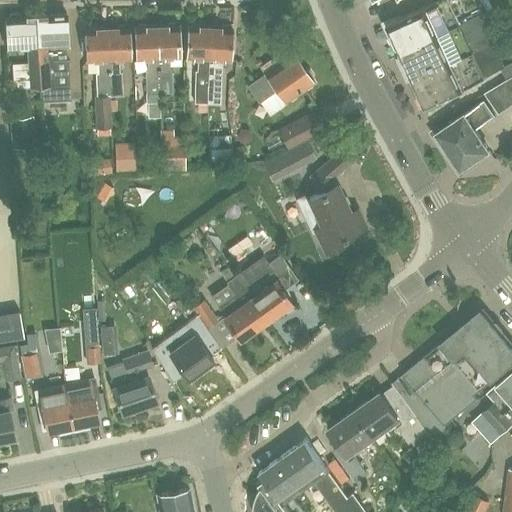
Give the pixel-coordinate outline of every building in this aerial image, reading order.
[(401,52),(462,24),(450,0),(439,0),(388,24),(401,52)] [(494,9),(462,24),(401,52),(413,80),(495,43),(508,37),(494,9)] [(8,50),(27,49),(28,63),(12,64),(14,88),(29,88),(29,78),(34,78),(34,73),(39,73),(37,15),(20,16),(18,13),(10,14),(8,17),(7,17),(8,50)] [(69,59),(67,59),(67,46),(69,46),(67,14),(37,15),(39,73),(34,73),(34,78),(29,78),(29,88),(40,87),(40,100),(72,98),(69,59)] [(169,27),(158,27),(159,53),(160,85),(160,92),(169,92),(168,84),(172,84),(172,71),(170,71),(169,58),(181,58),(180,27),(176,27),(176,24),(169,25),(169,27)] [(160,92),(160,85),(159,53),(158,27),(148,28),(148,25),(140,26),(140,28),(137,28),(138,60),(147,59),(147,69),(145,69),(146,92),(145,93),(146,102),(160,101),(160,92)] [(207,102),(207,85),(208,85),(210,28),(200,27),(200,25),(193,25),(193,27),(189,27),(188,58),(199,59),(199,71),(197,71),(196,84),(195,84),(194,102),(207,102)] [(119,29),(109,29),(110,74),(111,86),(111,95),(122,95),(121,73),(121,60),(131,60),(130,28),(127,28),(127,26),(119,26),(119,29)] [(222,28),(210,28),(208,85),(220,86),(221,72),(219,72),(220,60),(231,60),(233,29),(229,29),(229,27),(222,26),(222,28)] [(87,30),(88,61),(99,61),(99,73),(97,73),(97,95),(96,95),(97,126),(111,126),(110,95),(111,95),(111,86),(110,74),(109,29),(98,29),(98,27),(90,27),(90,30),(87,30)] [(495,43),(413,80),(426,108),(469,88),(480,83),(502,70),(508,79),(511,76),(511,62),(505,66),(495,43)] [(261,66),(266,72),(248,85),(260,102),(278,89),(286,102),(315,82),(313,78),(314,76),(309,69),(307,69),(295,52),(282,61),(277,55),(261,66)] [(511,76),(508,79),(485,92),(499,113),(511,104),(511,76)] [(486,101),(438,132),(462,169),(490,151),(476,128),(495,116),(486,101)] [(288,149),(325,129),(314,109),(277,129),(288,149)] [(35,145),(34,115),(11,116),(11,146),(35,145)] [(308,142),(280,157),(289,174),(317,159),(308,142)] [(185,168),(185,153),(185,146),(161,146),(161,168),(185,168)] [(232,147),(210,149),(210,165),(235,164),(232,147)] [(358,205),(349,210),(333,176),(346,164),(338,153),(312,175),(320,192),(310,197),(323,225),(316,228),(324,245),(326,245),(329,252),(344,244),(341,237),(355,231),(368,225),(358,205)] [(135,156),(115,157),(116,171),(135,170),(135,156)] [(111,159),(89,159),(89,173),(111,173),(111,159)] [(252,283),(243,271),(236,275),(253,301),(267,321),(282,310),(285,315),(296,308),(284,290),(299,279),(282,254),(269,263),(273,269),(252,283)] [(267,321),(253,301),(236,275),(235,276),(228,266),(221,271),(236,293),(219,305),(242,338),(267,321)] [(204,298),(194,305),(208,326),(219,319),(204,298)] [(445,425),(478,396),(475,393),(511,361),(511,343),(481,307),(402,374),(416,390),(411,394),(397,377),(392,381),(436,442),(445,425)] [(19,311),(0,313),(0,340),(24,336),(19,311)] [(61,349),(60,326),(46,326),(47,350),(61,349)] [(86,333),(87,346),(86,347),(88,363),(100,362),(99,346),(98,332),(86,333)] [(117,335),(101,337),(103,353),(118,352),(117,335)] [(195,335),(171,352),(189,377),(213,360),(195,335)] [(38,351),(21,355),(25,376),(42,373),(38,351)] [(132,373),(135,380),(115,387),(124,412),(158,401),(149,376),(146,377),(143,369),(153,365),(149,352),(125,360),(130,374),(132,373)] [(21,377),(17,355),(3,358),(7,380),(21,377)] [(511,369),(487,392),(495,401),(473,420),(492,441),(507,428),(511,433),(511,369)] [(65,386),(74,426),(99,421),(97,408),(100,407),(95,379),(66,384),(66,386),(65,386)] [(65,388),(46,392),(45,389),(36,391),(41,418),(46,417),(48,431),(74,426),(65,386),(65,388)] [(397,413),(382,393),(381,391),(354,411),(372,437),(387,426),(392,429),(397,425),(409,442),(420,435),(402,409),(397,413)] [(12,396),(0,398),(0,440),(15,438),(10,411),(14,410),(12,396)] [(372,437),(354,411),(328,429),(340,445),(334,450),(355,480),(367,472),(355,455),(361,451),(359,446),(372,437)] [(259,483),(261,487),(259,491),(257,494),(256,497),(255,500),(255,502),(255,504),(255,507),(255,509),(255,511),(254,511),(290,511),(285,504),(316,482),(330,472),(306,438),(260,471),(265,479),(259,483)] [(511,511),(511,468),(509,468),(503,511),(511,511)] [(330,472),(316,482),(336,511),(368,511),(354,493),(348,497),(330,472)] [(195,511),(190,488),(158,494),(161,511),(195,511)] [(475,494),(465,511),(485,511),(490,501),(475,494)]
